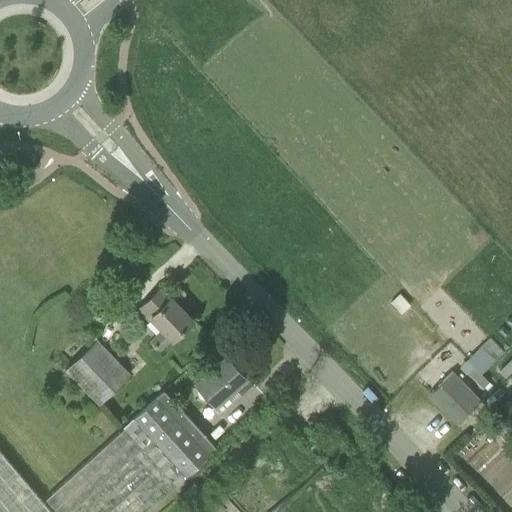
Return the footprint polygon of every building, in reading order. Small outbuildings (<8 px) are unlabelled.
[(139,309),(160,331),(149,341),(158,350),(171,337),(173,339),(192,319),(161,287),(139,309)] [(129,373),(121,364),(98,338),(64,369),(96,403),(129,373)] [(500,349),(490,338),(478,349),(489,360),(500,349)] [(210,397),(216,404),(213,407),(218,414),(240,394),(234,387),(246,376),(226,354),(196,381),(201,387),(197,391),(198,398),(205,401),(208,399),(210,397)] [(505,379),(511,372),(511,358),(498,372),(505,379)] [(489,382),(474,367),(467,373),(483,388),(489,382)] [(452,372),(429,394),(457,423),(480,400),(452,372)] [(164,391),(133,419),(186,477),(217,449),(164,391)] [(45,499),(56,511),(147,511),(186,477),(133,419),(45,499)] [(0,511),(52,511),(43,501),(0,450),(0,511)]
